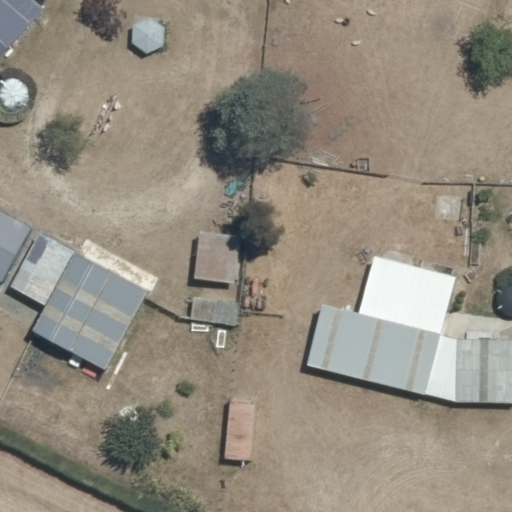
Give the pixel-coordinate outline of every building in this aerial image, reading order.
[(0,0),(0,49),(42,1),(40,0),(0,0)] [(169,22),(137,16),(131,50),(163,56),(169,22)] [(37,91),(7,74),(0,86),(0,118),(15,128),(37,91)] [(0,283),(2,284),(30,228),(0,213),(0,283)] [(232,228),(197,226),(193,285),(228,288),(232,228)] [(151,292),(77,254),(36,332),(110,370),(151,292)] [(321,305),(306,366),(427,395),(442,334),(321,305)] [(511,341),(460,341),(459,405),(511,405),(511,341)] [(260,466),(265,405),(232,403),(227,463),(260,466)]
